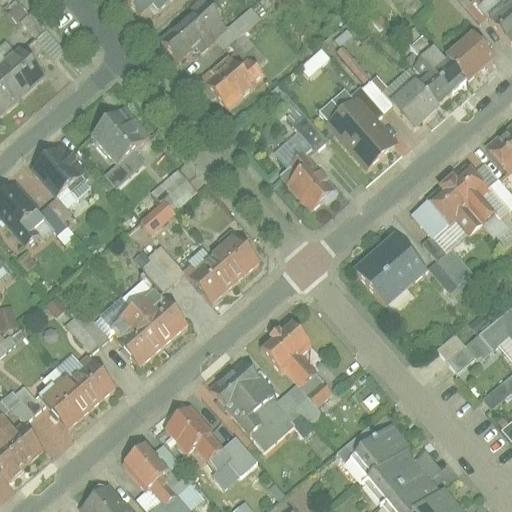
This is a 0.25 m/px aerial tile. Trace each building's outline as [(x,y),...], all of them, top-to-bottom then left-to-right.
[(118,0),(139,27),(173,0),(118,0)] [(386,0),(395,11),(409,0),(386,0)] [(511,5),(489,25),(507,46),(511,41),(511,5)] [(225,31),(205,10),(172,40),(191,61),(225,31)] [(390,111),(408,132),(488,63),(471,42),(390,111)] [(299,68),(305,79),(329,63),(322,53),(299,68)] [(0,70),(0,115),(40,84),(18,56),(0,70)] [(242,76),(232,65),(205,90),(226,113),(259,82),(248,70),(242,76)] [(329,128),(366,174),(392,154),(355,108),(329,128)] [(140,148),(115,122),(94,142),(119,168),(140,148)] [(511,129),(483,155),(501,176),(510,169),(511,171),(511,129)] [(280,180),(310,218),(336,198),(307,160),(280,180)] [(79,182),(59,161),(39,179),(59,200),(79,182)] [(172,216),(196,195),(176,172),(152,194),(172,216)] [(485,194),(466,172),(424,208),(441,228),(449,221),(467,242),(491,222),(475,203),(485,194)] [(40,221),(17,196),(0,210),(0,223),(24,250),(36,239),(29,231),(40,221)] [(158,204),(138,229),(152,241),(173,216),(158,204)] [(215,304),(256,269),(233,243),(193,277),(215,304)] [(408,262),(394,246),(355,279),(384,312),(423,279),(408,262)] [(154,248),(134,267),(161,296),(181,277),(154,248)] [(139,375),(187,333),(165,307),(151,320),(138,306),(118,324),(129,338),(116,349),(139,375)] [(0,330),(2,335),(16,330),(8,310),(0,313),(0,330)] [(511,311),(475,342),(488,359),(506,345),(511,352),(511,311)] [(87,358),(107,343),(93,324),(82,331),(75,321),(65,328),(87,358)] [(313,355),(289,330),(258,360),(280,382),(285,377),(300,392),(313,379),(301,366),(313,355)] [(0,359),(13,349),(0,333),(0,359)] [(70,431),(115,394),(90,363),(44,400),(70,431)] [(271,404),(244,372),(211,399),(238,431),(271,404)] [(222,452),(190,416),(166,437),(186,460),(194,453),(206,467),(222,452)] [(0,476),(8,485),(42,454),(21,431),(13,438),(0,423),(0,476)] [(511,452),(511,424),(500,432),(511,452)] [(442,511),(380,438),(348,465),(388,511),(442,511)] [(169,482),(142,453),(126,468),(153,497),(169,482)] [(114,511),(101,497),(85,511),(114,511)]
